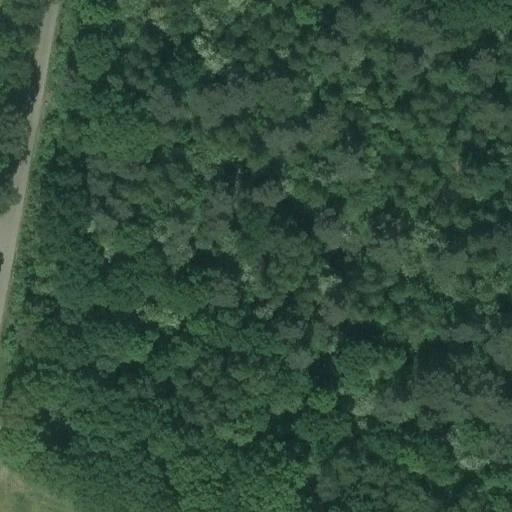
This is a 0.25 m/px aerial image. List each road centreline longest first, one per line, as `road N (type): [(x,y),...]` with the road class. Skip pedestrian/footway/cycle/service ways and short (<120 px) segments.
road 1 (unclassified): [(0,285),(52,0)]
road 2 (unclassified): [(162,511),(0,435)]
